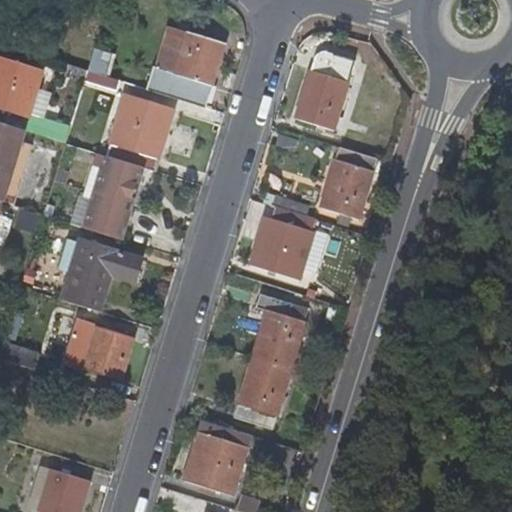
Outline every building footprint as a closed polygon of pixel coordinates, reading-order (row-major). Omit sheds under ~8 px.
[(175,75),(188,32),(168,26),(155,69),(175,75)] [(175,75),(155,69),(153,68),(147,89),(206,107),(225,43),(188,32),(175,75)] [(112,54),(93,48),(87,70),(106,76),(112,54)] [(315,122),(327,126),(335,129),(357,61),(326,51),(324,50),(323,50),(321,51),(320,51),(318,53),(317,56),(298,117),(315,122)] [(0,57),(0,121),(15,126),(25,130),(64,142),(65,143),(70,127),(29,114),(43,70),(0,57)] [(65,75),(84,81),(84,80),(87,70),(69,64),(65,75)] [(115,90),(118,80),(106,76),(87,70),(84,80),(115,90)] [(126,96),(107,156),(155,171),(173,110),(126,96)] [(21,141),(25,130),(15,126),(0,121),(0,200),(3,201),(21,141)] [(327,126),(315,122),(311,134),(324,138),(327,126)] [(33,145),(21,141),(3,201),(14,205),(33,145)] [(340,213),(353,217),(359,219),(378,159),(340,147),(321,207),(340,213)] [(93,202),(85,228),(122,239),(141,180),(93,165),(82,199),(93,202)] [(276,195),(273,205),(307,216),(310,206),(276,195)] [(313,231),(317,219),(307,216),(273,205),(271,204),(252,265),(300,280),(315,231),(313,231)] [(0,264),(16,214),(0,209),(0,264)] [(353,217),(340,213),(337,222),(350,226),(353,217)] [(81,240),(63,300),(100,312),(111,276),(136,283),(144,259),(81,240)] [(292,368),(306,322),(289,316),(293,301),(262,292),(257,306),(269,310),(255,356),(292,368)] [(311,307),(293,301),(289,316),(306,322),(311,307)] [(83,368),(96,326),(88,324),(75,366),(83,368)] [(134,337),(96,326),(83,368),(121,380),(134,337)] [(39,353),(4,342),(0,354),(0,358),(34,369),(39,353)] [(273,429),(292,368),(255,356),(235,418),(273,429)] [(234,495),(252,435),(204,420),(186,479),(234,495)] [(38,510),(51,470),(43,468),(30,508),(38,510)] [(51,470),(38,510),(37,511),(80,511),(90,482),(53,471),(51,470)] [(239,501),(237,509),(247,511),(255,511),(258,507),(239,501)]
